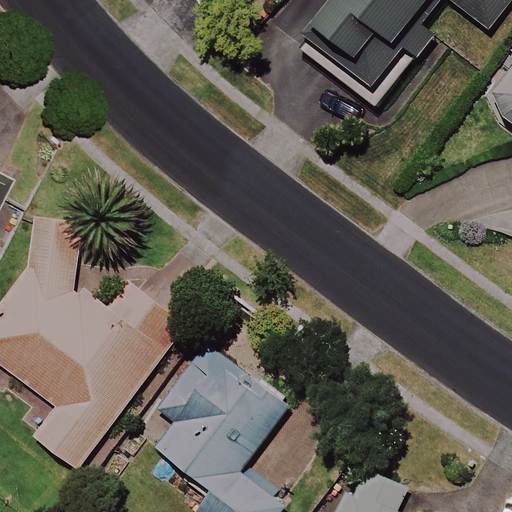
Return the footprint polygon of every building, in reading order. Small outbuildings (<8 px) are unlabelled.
[(511,3),(511,0),(343,0),(304,51),(373,106),(455,2),(491,30),(511,3)] [(511,80),(493,105),(511,118),(511,80)] [(0,197),(8,181),(0,176),(0,197)] [(84,228),(38,218),(36,264),(0,313),(0,363),(62,408),(39,439),(82,471),(188,325),(134,287),(115,313),(77,286),(84,228)] [(301,403),(220,340),(165,411),(184,426),(164,451),(217,492),(202,511),(285,511),(289,508),(246,474),(301,403)] [(417,511),(347,478),(331,511),(417,511)]
